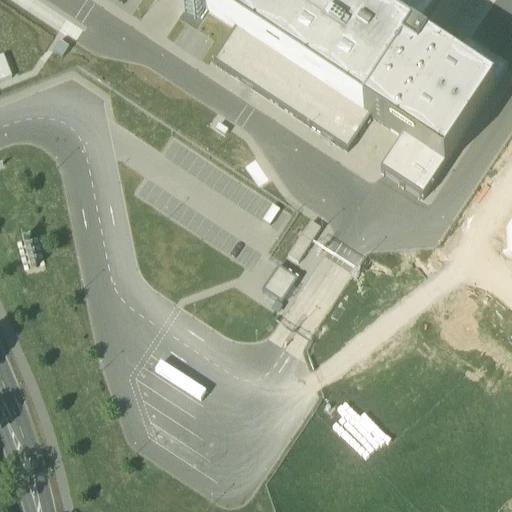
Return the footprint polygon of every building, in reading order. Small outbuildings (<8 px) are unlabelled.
[(403,141),(444,169),(495,94),(453,66),(415,41),(418,37),(360,0),(190,0),(235,30),(370,120),(403,141)] [(360,0),(418,37),(429,20),(442,0),(360,0)] [(511,37),(455,0),(442,0),(429,20),(511,75),(511,37)] [(347,154),(370,120),(235,30),(212,64),(347,154)] [(52,51),(62,57),(69,48),(59,41),(52,51)] [(466,46),(453,66),(495,94),(508,74),(466,46)] [(3,57),(0,58),(0,83),(11,79),(3,57)] [(358,139),(346,159),(358,165),(362,158),(367,160),(374,148),(358,139)] [(403,141),(381,175),(422,202),(444,169),(403,141)] [(288,259),(298,266),(320,232),(311,226),(288,259)] [(278,270),(262,294),(282,307),(298,283),(278,270)]
